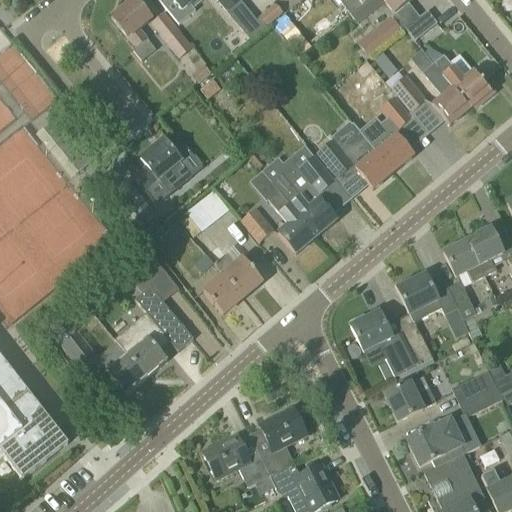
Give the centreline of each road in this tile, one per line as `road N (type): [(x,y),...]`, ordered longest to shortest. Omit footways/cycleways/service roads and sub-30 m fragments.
road 1 (residential): [(77,511),(296,322)]
road 2 (residential): [(296,322),(511,137)]
road 3 (residential): [(391,511),(296,322)]
road 4 (residential): [(54,10),(25,32),(105,137),(134,115)]
road 5 (unknown): [(121,473),(0,317)]
road 6 (residential): [(134,115),(54,10)]
